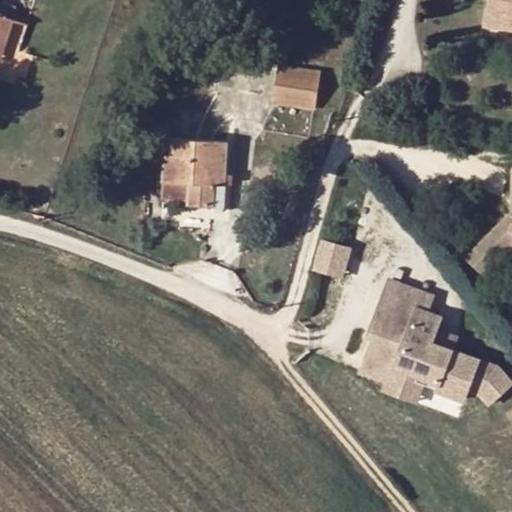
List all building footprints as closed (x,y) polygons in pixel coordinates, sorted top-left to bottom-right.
[(511,0),(484,0),(481,27),(511,31),(511,0)] [(0,16),(10,21),(14,9),(0,4),(0,16)] [(12,21),(10,21),(0,16),(0,47),(3,48),(12,21)] [(277,68),(273,104),(314,109),(319,74),(277,68)] [(205,176),(224,177),(226,144),(164,140),(162,183),(186,185),(185,201),(185,206),(212,207),(212,212),(217,213),(223,208),(224,187),(213,186),(205,185),(205,176)] [(511,163),(510,164),(508,216),(479,215),(477,264),(511,264),(511,163)] [(224,187),(224,177),(205,176),(205,185),(213,186),(224,187)] [(161,200),(185,201),(186,185),(162,183),(161,200)] [(344,276),(352,245),(320,236),(312,268),(344,276)] [(384,274),(351,375),(418,397),(423,382),(498,407),(511,367),(454,348),(459,333),(431,324),(441,293),(384,274)] [(424,388),(420,402),(463,413),(467,400),(424,388)]
